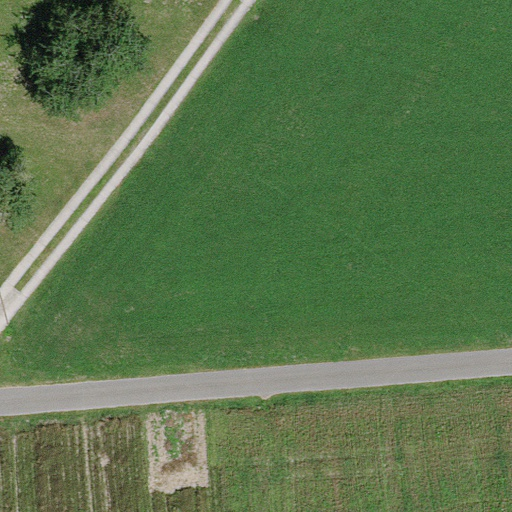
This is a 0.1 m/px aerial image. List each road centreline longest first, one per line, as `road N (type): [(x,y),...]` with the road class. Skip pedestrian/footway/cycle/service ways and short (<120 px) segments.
road 1 (unclassified): [(511,369),(0,408)]
road 2 (track): [(0,319),(256,0)]
